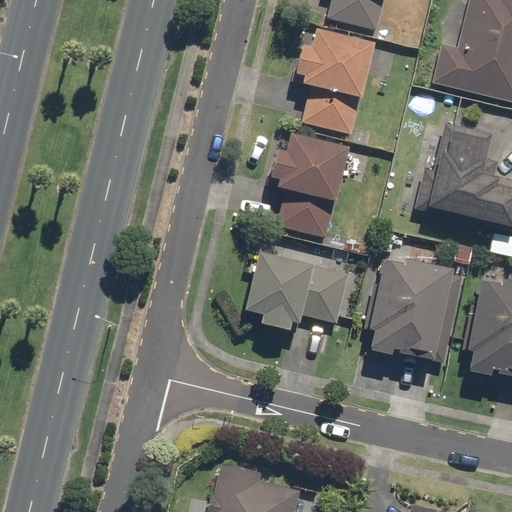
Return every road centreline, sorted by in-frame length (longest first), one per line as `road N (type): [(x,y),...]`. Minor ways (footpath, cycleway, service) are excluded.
road 1 (primary): [(158,0),(36,511)]
road 2 (residential): [(238,0),(150,378)]
road 3 (residential): [(150,378),(511,457)]
road 4 (primary): [(0,137),(33,0)]
road 5 (residential): [(150,378),(117,511)]
